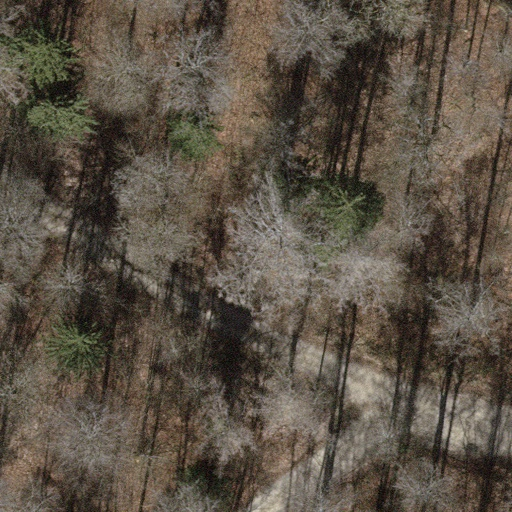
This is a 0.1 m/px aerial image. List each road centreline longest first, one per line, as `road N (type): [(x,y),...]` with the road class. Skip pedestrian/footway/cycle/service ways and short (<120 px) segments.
road 1 (track): [(362,394),(0,176)]
road 2 (track): [(249,511),(362,394)]
road 3 (track): [(362,394),(511,424)]
